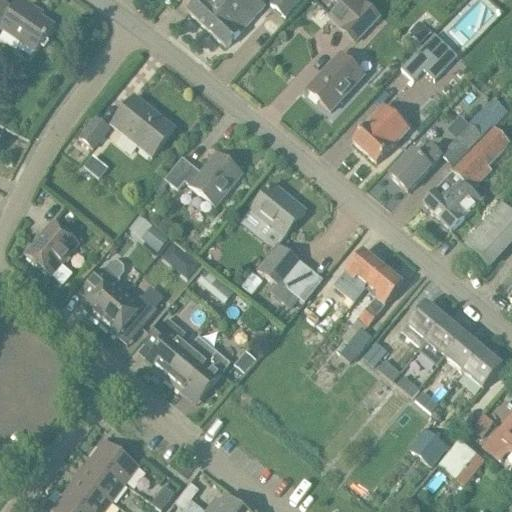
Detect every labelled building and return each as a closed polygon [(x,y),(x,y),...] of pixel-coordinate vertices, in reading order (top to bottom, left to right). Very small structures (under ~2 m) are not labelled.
[(201,0),(187,16),(208,35),(221,20),(214,12),(225,0),(201,0)] [(221,20),(208,35),(226,51),(264,10),(253,0),(225,0),(214,12),(221,20)] [(276,0),(269,9),(284,23),(305,0),(276,0)] [(346,0),(326,22),(355,48),(381,21),(379,20),(382,17),(368,5),(366,7),(358,0),(346,0)] [(0,32),(35,56),(40,50),(44,52),(49,46),(45,43),(55,30),(46,24),(48,21),(19,2),(13,11),(0,2),(0,32)] [(423,74),(434,85),(457,61),(435,39),(403,72),(401,74),(413,85),(415,83),(423,74)] [(306,95),(330,117),(364,80),(340,59),(306,95)] [(134,101),(111,129),(152,162),(175,134),(134,101)] [(366,129),(352,145),(376,168),(391,151),(409,132),(397,122),(389,131),(376,120),(366,129)] [(96,121),(79,142),(78,143),(92,154),(110,133),(96,121)] [(469,128),(452,146),(465,159),(483,141),(469,128)] [(494,133),(453,175),(452,176),(453,177),(467,191),(471,195),(491,174),(488,171),(510,148),(494,133)] [(442,160),(436,154),(431,149),(420,161),(412,155),(389,180),(408,197),(431,172),(432,171),(442,160)] [(163,183),(154,193),(161,200),(167,194),(165,192),(169,188),(178,195),(184,187),(190,191),(215,210),(241,177),(216,158),(201,177),(182,162),(164,184),(163,183)] [(481,205),(471,195),(467,191),(453,177),(422,207),(451,236),(464,223),(464,222),(481,205)] [(250,216),(283,242),(305,214),(273,188),(250,216)] [(464,249),(490,273),(511,249),(511,216),(502,207),(464,249)] [(24,259),(51,281),(79,248),(52,226),(24,259)] [(167,244),(151,231),(142,242),(158,255),(167,244)] [(198,270),(174,249),(163,261),(188,282),(198,270)] [(317,281),(277,249),(256,274),(278,292),(272,299),(291,314),(317,281)] [(354,286),(364,294),(383,272),(362,255),(334,289),(329,295),(339,304),(354,286)] [(92,299),(94,300),(83,313),(100,327),(126,297),(116,288),(120,283),(119,282),(124,276),(124,269),(118,264),(111,265),(106,271),(104,270),(88,289),(95,295),(92,299)] [(374,303),(357,324),(367,332),(403,289),(383,272),(364,294),(374,303)] [(224,305),(231,297),(204,276),(198,284),(224,305)] [(126,297),(100,327),(117,342),(131,325),(140,333),(156,314),(140,300),(136,305),(126,297)] [(425,307),(407,330),(407,331),(401,338),(420,354),(445,323),(425,307)] [(151,341),(160,349),(145,366),(164,381),(190,351),(181,343),(186,338),(167,322),(151,341)] [(420,354),(418,355),(437,371),(445,362),(464,339),(445,323),(420,354)] [(371,343),(363,336),(360,333),(348,348),(343,344),(335,355),(350,367),(357,358),(358,359),(371,343)] [(464,339),(445,362),(464,377),(483,355),(464,339)] [(190,351),(164,381),(196,409),(231,368),(199,341),(190,351)] [(363,362),(374,371),(387,355),(376,346),(363,362)] [(483,355),(464,377),(483,394),(502,371),(483,355)] [(401,377),(385,364),(377,374),(393,387),(401,377)] [(419,393),(403,380),(396,389),(411,402),(419,393)] [(431,418),(438,408),(422,395),(415,405),(431,418)] [(511,417),(484,451),(499,464),(511,448),(511,417)] [(482,442),(494,426),(484,418),(472,434),(482,442)] [(424,433),(408,455),(430,473),(447,452),(424,433)] [(104,444),(91,463),(125,489),(139,471),(104,444)] [(438,469),(455,483),(476,459),(459,445),(438,469)] [(91,463),(77,480),(112,507),(125,489),(91,463)] [(77,480),(64,498),(82,511),(107,511),(112,507),(77,480)] [(191,488),(183,498),(191,505),(199,495),(191,488)] [(165,490),(159,498),(169,506),(175,498),(165,490)] [(82,511),(64,498),(53,511),(82,511)] [(183,498),(175,508),(180,511),(185,511),(191,505),(183,498)] [(216,503),(209,511),(242,511),(227,500),(221,506),(216,503)]
